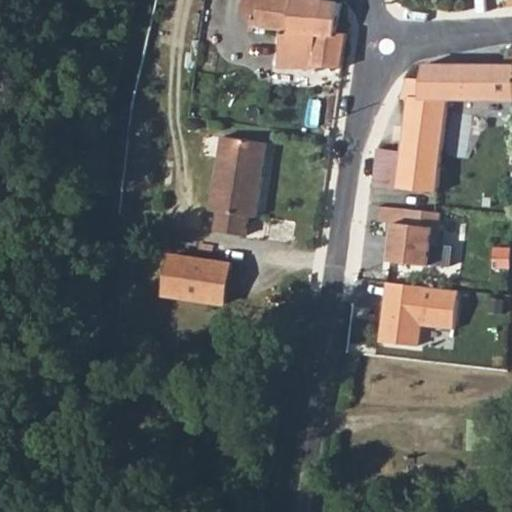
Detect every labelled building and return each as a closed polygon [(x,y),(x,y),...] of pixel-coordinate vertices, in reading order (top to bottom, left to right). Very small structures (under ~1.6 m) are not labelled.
[(257,0),(255,26),(281,30),(290,31),(294,0),(257,0)] [(277,67),(340,68),(345,33),(336,32),(340,3),(316,0),(294,0),(290,31),(281,30),(277,67)] [(469,102),(511,102),(511,48),(505,49),(505,64),(425,65),(424,79),(406,78),(401,98),(408,98),(401,151),(397,188),(437,193),(443,144),(459,145),(461,130),(466,130),(469,102)] [(217,212),(214,232),(246,237),(249,218),(257,219),(267,145),(220,137),(209,211),(217,212)] [(375,185),(397,188),(401,151),(379,150),(375,185)] [(394,223),(389,261),(429,266),(431,246),(436,246),(440,213),(405,209),(403,224),(394,223)] [(498,273),(510,274),(511,238),(492,236),(490,249),(500,250),(498,273)] [(232,265),(172,257),(167,296),(226,305),(232,265)] [(458,291),(387,282),(380,342),(417,346),(419,325),(454,329),(458,291)] [(474,417),(472,446),(493,448),(495,418),(474,417)]
